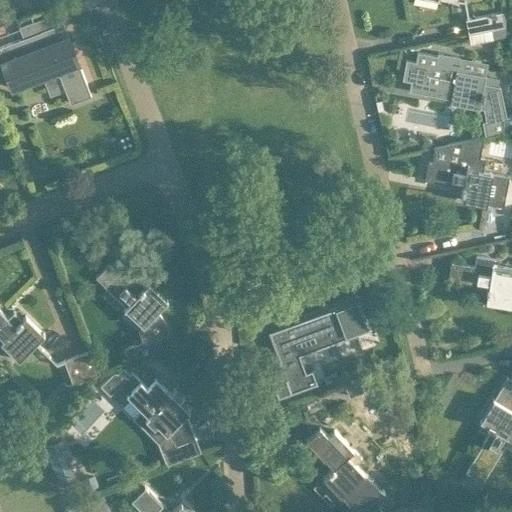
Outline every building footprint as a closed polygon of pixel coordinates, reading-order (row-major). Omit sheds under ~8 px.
[(10,0),(15,11),(42,0),(10,0)] [(464,18),(467,33),(490,28),(505,25),(502,9),(464,18)] [(19,26),(23,37),(0,46),(0,62),(2,61),(12,86),(38,76),(36,73),(57,65),(71,102),(72,102),(71,99),(90,92),(78,60),(78,61),(71,43),(66,44),(64,39),(69,37),(68,36),(67,36),(63,26),(65,25),(64,22),(37,32),(33,21),(19,26)] [(490,28),(467,33),(470,43),(492,38),(490,28)] [(433,147),(484,136),(511,130),(511,114),(506,116),(500,86),(484,83),(486,75),(455,69),(457,56),(439,52),(438,55),(418,51),(416,61),(406,59),(402,79),(411,81),(409,90),(451,98),(450,102),(483,109),(485,120),(481,121),(484,135),(433,146),(433,147)] [(484,136),(433,147),(435,147),(432,161),(428,160),(425,179),(462,186),(461,191),(462,191),(460,199),(503,207),(509,175),(483,170),(485,157),(480,156),(484,136)] [(474,266),(471,265),(451,262),(448,281),(487,287),(486,293),(487,293),(486,301),(511,305),(511,299),(511,266),(493,264),(494,257),(476,254),(474,266)] [(109,262),(95,277),(125,305),(125,306),(144,324),(138,328),(144,341),(125,347),(130,360),(164,349),(159,337),(167,334),(167,332),(167,330),(167,328),(161,314),(157,310),(167,299),(149,281),(147,283),(127,265),(120,273),(109,262)] [(279,362),(266,367),(277,397),(316,383),(311,369),(305,371),(299,354),(319,347),(369,328),(358,298),(268,331),(279,362)] [(0,308),(0,334),(3,338),(1,340),(19,359),(43,334),(39,330),(40,329),(26,315),(22,319),(13,311),(8,316),(0,308)] [(64,359),(72,381),(99,371),(91,349),(64,359)] [(171,392),(170,392),(161,383),(153,392),(131,371),(129,373),(124,368),(113,372),(100,385),(110,394),(118,385),(141,408),(133,417),(148,432),(158,441),(161,450),(167,464),(171,462),(190,455),(185,442),(196,437),(186,413),(189,410),(171,392)] [(336,373),(324,377),(328,387),(340,383),(336,373)] [(480,480),(490,462),(508,436),(511,438),(511,436),(511,378),(507,376),(494,398),(493,398),(480,420),(487,424),(487,425),(492,428),(466,471),(480,480)] [(354,383),(345,387),(350,397),(359,393),(357,390),(354,383)] [(380,489),(364,472),(355,463),(361,457),(334,429),(328,435),(320,426),(306,439),(332,466),(328,470),(329,471),(323,476),(341,495),(344,492),(354,503),(365,492),(370,498),(374,494),(376,493),(378,492),(380,491),(382,490),(385,490),(384,488),(380,489)] [(62,439),(45,446),(60,484),(77,478),(68,456),(62,439)] [(94,476),(83,480),(88,492),(99,488),(94,476)] [(145,484),(130,498),(144,511),(191,511),(181,502),(176,507),(175,507),(171,511),(145,484)] [(109,511),(102,495),(103,494),(103,493),(68,507),(70,511),(109,511)]
